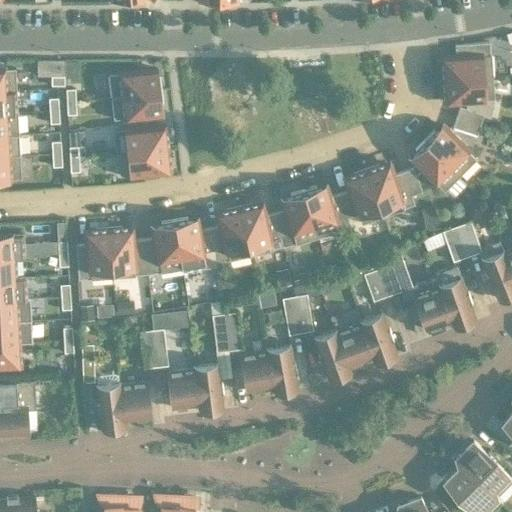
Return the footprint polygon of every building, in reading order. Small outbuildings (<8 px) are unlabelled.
[(441,65),(442,79),(492,76),(491,53),(490,53),(489,41),(454,44),(455,55),(443,56),(443,65),(441,65)] [(36,59),(36,75),(64,75),(64,59),(36,59)] [(0,91),(16,90),(15,68),(0,68),(0,91)] [(156,68),(108,74),(111,96),(161,90),(159,76),(157,77),(156,68)] [(64,84),(64,75),(50,75),(50,85),(64,84)] [(493,98),(492,76),(442,79),(442,92),(445,92),(445,101),(493,98)] [(65,88),(66,101),(75,101),(74,88),(65,88)] [(0,91),(0,112),(17,112),(16,90),(0,91)] [(113,118),(161,112),(160,104),(163,103),(161,90),(111,96),(113,118)] [(48,97),(49,110),(58,109),(57,97),(48,97)] [(76,113),(75,101),(66,101),(67,114),(76,113)] [(455,116),(479,124),(483,113),(459,105),(455,116)] [(59,122),(58,109),(49,110),(50,123),(59,122)] [(0,112),(0,134),(18,133),(17,112),(0,112)] [(452,128),(475,136),(479,124),(455,116),(452,128)] [(433,129),(424,138),(459,174),(475,158),(441,124),(435,130),(433,129)] [(124,130),(114,131),(117,153),(127,152),(168,147),(166,133),(164,134),(163,125),(125,130),(124,130)] [(68,131),(68,146),(78,145),(84,145),(83,129),(68,131)] [(0,156),(19,155),(18,133),(0,134),(0,156)] [(444,190),(459,174),(424,138),(414,148),(415,150),(409,156),(444,190)] [(51,141),(51,153),(61,153),(60,140),(51,141)] [(69,158),(78,158),(78,145),(68,146),(69,158)] [(127,152),(117,153),(120,175),(130,174),(168,169),(167,161),(170,160),(168,147),(127,152)] [(61,153),(51,153),(52,166),(61,165),(61,153)] [(0,178),(21,177),(19,155),(0,156),(0,178)] [(78,158),(69,158),(70,171),(79,171),(78,158)] [(378,163),(366,168),(382,215),(403,208),(403,207),(414,203),(411,194),(421,191),(413,167),(392,174),(388,163),(379,165),(378,163)] [(349,189),(339,192),(349,226),(350,225),(347,217),(357,213),(361,223),(382,215),(366,168),(353,172),(353,174),(345,177),(349,189)] [(315,184),(302,188),(317,237),(338,230),(338,229),(349,226),(339,192),(328,196),(324,184),(316,186),(315,184)] [(285,209),(274,211),(283,245),(284,245),(281,236),(292,233),(295,243),(317,237),(302,188),(289,192),(290,194),(281,197),(285,209)] [(283,245),(274,211),(264,214),(261,202),(252,204),(252,202),(238,205),(250,254),(272,249),(271,248),(283,245)] [(433,204),(420,208),(428,231),(441,227),(433,204)] [(250,254),(238,205),(225,208),(225,211),(217,212),(220,225),(209,227),(213,252),(215,261),(228,258),(228,260),(250,254)] [(213,252),(209,227),(198,229),(196,217),(187,218),(187,216),(173,218),(182,268),(183,268),(181,258),(202,255),(202,254),(213,252)] [(160,272),(182,268),(173,218),(160,220),(160,223),(151,224),(154,236),(143,238),(147,273),(159,271),(160,272)] [(470,220),(456,225),(467,255),(481,250),(470,220)] [(108,226),(112,277),(134,275),(134,274),(147,273),(143,238),(132,239),(131,227),(122,227),(122,225),(108,226)] [(456,225),(442,230),(453,260),(467,255),(456,225)] [(112,277),(108,226),(94,227),(95,230),(86,230),(87,243),(75,243),(78,278),(90,277),(90,278),(112,277)] [(0,233),(0,256),(24,255),(23,232),(0,233)] [(57,240),(58,253),(67,252),(66,240),(57,240)] [(503,249),(502,249),(511,273),(511,247),(504,251),(503,249)] [(481,258),(497,298),(511,291),(511,273),(502,249),(481,258)] [(412,286),(399,250),(388,255),(400,290),(412,286)] [(67,252),(58,253),(59,266),(68,265),(67,252)] [(24,255),(0,256),(0,277),(26,276),(25,275),(16,276),(15,256),(24,255)] [(377,261),(379,267),(389,294),(400,290),(388,255),(377,261)] [(456,265),(435,273),(436,277),(439,284),(453,324),(474,317),(469,302),(471,302),(467,290),(465,291),(460,276),(456,265)] [(363,273),(373,300),(389,294),(379,267),(363,273)] [(287,268),(275,270),(279,286),(291,284),(287,268)] [(304,272),(292,275),(294,283),(306,280),(304,272)] [(0,277),(0,299),(27,298),(26,276),(0,277)] [(412,286),(400,290),(404,299),(414,296),(426,329),(451,320),(452,325),(453,324),(439,284),(436,277),(412,286)] [(60,284),(61,296),(70,296),(69,283),(60,284)] [(306,292),(294,295),(300,332),(312,329),(306,292)] [(288,334),(300,332),(294,295),(281,297),(288,334)] [(70,296),(61,296),(61,309),(71,308),(70,296)] [(27,298),(0,299),(0,320),(18,320),(17,299),(27,299),(27,298)] [(129,301),(117,302),(118,312),(129,312),(129,301)] [(91,306),(80,306),(81,318),(92,317),(91,306)] [(236,311),(223,312),(228,349),(240,347),(236,311)] [(216,350),(228,349),(223,312),(211,314),(216,350)] [(386,327),(381,312),(360,320),(374,361),(396,353),(391,338),(392,338),(388,326),(386,327)] [(0,320),(0,342),(20,341),(18,320),(0,320)] [(350,369),(349,365),(372,356),(373,361),(374,361),(360,320),(359,320),(360,322),(337,331),(336,328),(335,329),(349,369),(350,369)] [(62,327),(63,339),(72,339),(72,326),(62,327)] [(163,327),(151,329),(155,365),(167,364),(163,327)] [(143,367),(155,365),(151,329),(138,330),(143,367)] [(313,336),(328,377),(349,369),(335,329),(313,336)] [(72,339),(63,339),(64,352),(73,351),(72,339)] [(20,341),(0,342),(0,364),(21,364),(20,341)] [(93,343),(81,343),(82,380),(94,380),(93,343)] [(289,344),(266,348),(274,390),(296,386),(294,371),(296,371),(294,359),(292,359),(289,344)] [(240,355),(246,390),(272,386),(273,390),(274,390),(266,348),(266,350),(240,355)] [(216,363),(194,365),(199,408),(222,406),(220,390),(222,390),(220,378),(218,378),(216,363)] [(198,404),(198,408),(199,408),(194,365),(193,366),(193,368),(167,371),(172,407),(198,404)] [(35,408),(34,379),(0,380),(0,436),(11,436),(11,433),(27,433),(26,409),(35,408)] [(119,381),(118,382),(124,424),(125,424),(124,420),(150,416),(146,381),(120,384),(119,381)] [(101,427),(124,424),(118,382),(96,384),(98,400),(96,400),(97,412),(99,412),(101,427)] [(511,399),(511,410),(502,422),(511,430),(511,398),(511,399)] [(473,439),(455,457),(501,502),(502,501),(496,495),(511,478),(511,477),(495,461),(498,457),(495,454),(495,455),(489,449),(486,452),(473,439)] [(475,511),(490,511),(501,502),(455,457),(455,458),(460,463),(444,480),(456,492),(453,495),(459,501),(458,501),(462,504),(465,501),(475,511)] [(137,511),(138,496),(99,494),(105,511),(137,511)] [(34,511),(33,495),(18,497),(17,495),(5,496),(6,498),(0,498),(0,511),(34,511)] [(194,511),(195,497),(156,495),(161,511),(194,511)] [(426,511),(420,495),(397,504),(399,511),(431,511),(428,511),(426,511)]
